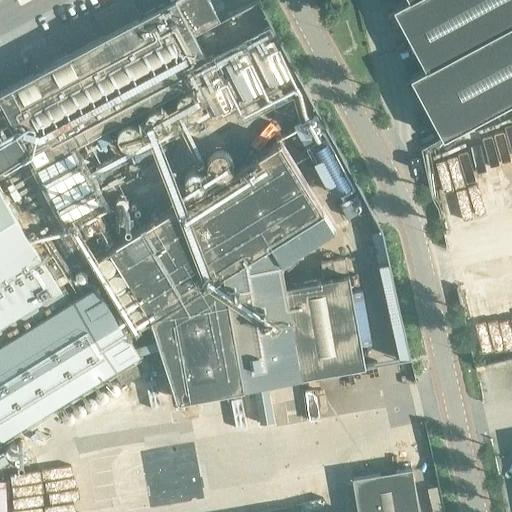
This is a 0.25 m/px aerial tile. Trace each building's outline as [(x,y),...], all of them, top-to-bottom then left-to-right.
[(0,340),(85,290),(72,269),(88,259),(65,220),(108,198),(78,142),(212,70),(193,34),(220,20),(209,0),(173,0),(0,92),(0,99),(2,102),(0,102),(0,340)] [(105,34),(141,16),(133,0),(121,0),(95,14),(105,34)] [(511,0),(407,0),(393,8),(426,68),(410,77),(443,137),(511,100),(511,0)] [(257,46),(251,49),(268,85),(290,75),(293,73),(279,44),(260,53),(257,46)] [(231,60),(226,62),(243,99),(266,88),(251,58),(234,66),(231,60)] [(217,83),(202,90),(214,113),(234,103),(224,83),(219,74),(214,77),(217,83)] [(151,315),(161,309),(223,272),(270,244),(279,260),(332,228),(322,211),(323,211),(281,141),(120,241),(110,247),(151,315)] [(351,187),(327,142),(313,149),(319,159),(332,183),(338,194),(351,187)] [(139,152),(141,160),(173,152),(171,145),(139,152)] [(364,199),(354,204),(359,214),(369,209),(364,199)] [(357,213),(353,205),(343,210),(348,218),(357,213)] [(318,256),(322,263),(343,250),(334,235),(310,250),(315,258),(318,256)] [(243,387),(301,376),(284,286),(279,260),(270,244),(223,272),(243,387)] [(296,259),(284,267),(294,281),(305,274),(296,259)] [(161,309),(151,315),(177,399),(179,399),(243,387),(223,272),(161,309)] [(348,274),(284,286),(301,376),(365,365),(348,274)] [(85,290),(0,340),(0,445),(115,376),(121,384),(151,366),(142,353),(141,353),(140,352),(98,283),(85,290)] [(419,511),(413,471),(354,480),(358,511),(419,511)] [(15,488),(16,499),(46,494),(44,484),(15,488)] [(443,511),(437,486),(428,488),(433,511),(443,511)]
